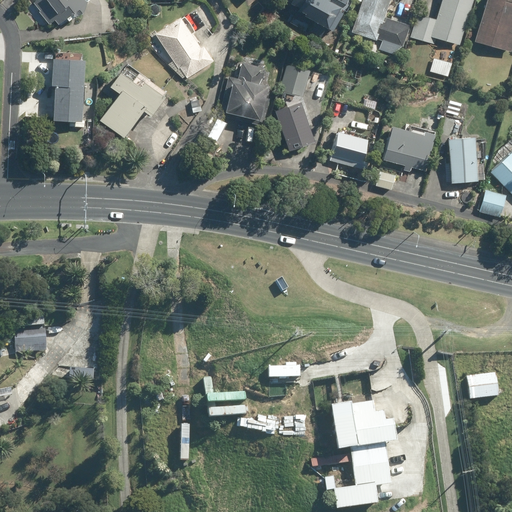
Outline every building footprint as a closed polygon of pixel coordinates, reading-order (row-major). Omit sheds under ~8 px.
[(40,11),(38,12),(48,25),(54,20),(59,25),(72,14),(75,18),(84,10),(85,2),(87,0),(36,0),(33,3),(40,11)] [(292,0),(290,4),(298,9),(297,12),(314,22),(309,31),(320,38),(326,28),(332,32),(351,0),(292,0)] [(362,0),(351,32),(402,49),(409,26),(384,18),(389,0),(362,0)] [(417,15),(410,37),(433,44),(435,38),(459,45),(472,0),(441,0),(436,20),(417,15)] [(486,0),(474,42),(510,53),(511,47),(511,0),(509,0),(486,0)] [(173,61),(168,64),(173,72),(174,71),(180,79),(185,76),(186,78),(213,62),(203,46),(199,48),(196,43),(197,42),(192,34),(194,32),(184,17),(181,20),(180,18),(155,34),(158,39),(151,43),(156,50),(163,45),(173,61)] [(70,123),(69,127),(83,127),(84,121),(81,121),(84,61),(81,61),(82,54),(56,52),(55,60),(53,60),(52,86),(55,86),(53,122),(70,123)] [(434,58),(430,72),(448,77),(452,63),(434,58)] [(267,83),(270,71),(241,63),(241,65),(232,62),(218,115),(261,126),(271,88),(267,83)] [(127,64),(110,87),(119,95),(99,121),(123,138),(143,112),(150,117),(164,99),(162,97),(165,93),(127,64)] [(300,97),(306,71),(284,66),(278,92),(300,97)] [(326,75),(316,72),(314,81),(324,84),(326,75)] [(466,102),(447,99),(444,113),(464,116),(466,102)] [(296,106),(272,114),(286,153),(310,145),(296,106)] [(455,120),(452,130),(459,133),(463,123),(455,120)] [(383,160),(405,166),(403,171),(410,172),(411,167),(425,171),(435,135),(424,132),(423,136),(392,127),(383,160)] [(366,136),(338,128),(330,160),(359,169),(366,143),(365,143),(366,136)] [(449,163),(445,164),(446,171),(450,171),(451,184),(477,182),(477,180),(484,180),(481,139),(474,140),(474,138),(448,140),(449,163)] [(500,150),(507,157),(490,173),(511,195),(511,139),(500,150)] [(375,186),(391,190),(395,176),(379,172),(375,186)] [(479,212),(499,218),(505,196),(485,191),(479,212)] [(172,327),(160,328),(164,369),(176,368),(172,327)] [(45,328),(14,329),(15,351),(46,350),(45,328)] [(299,367),(265,366),(264,378),(298,379),(299,367)] [(71,375),(91,377),(92,370),(71,368),(71,375)] [(495,373),(467,376),(469,398),(498,395),(495,373)] [(376,411),(374,400),(353,404),(352,400),(332,403),(339,448),(350,446),(356,485),(336,488),(334,474),(324,476),(326,490),(334,489),(336,508),(378,502),(376,485),(391,483),(385,442),(397,440),(394,419),(386,420),(384,410),(376,411)] [(426,465),(416,465),(416,501),(426,501),(426,465)] [(168,479),(160,479),(160,485),(178,485),(178,476),(168,476),(168,479)]
